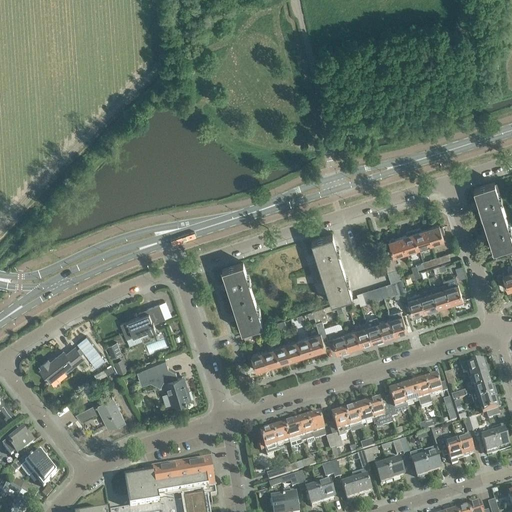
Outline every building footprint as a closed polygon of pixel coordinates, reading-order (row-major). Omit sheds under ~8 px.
[(479,206),(483,219),(504,212),(494,181),(474,188),(478,202),(476,202),(478,206),(479,206)] [(511,236),(504,212),(483,219),(488,232),(486,233),(488,237),(489,237),(493,250),(511,244),(511,236)] [(426,229),(431,244),(444,240),(442,234),(445,233),(442,225),(439,226),(439,224),(426,229)] [(414,233),(419,248),(431,244),(426,229),(414,233)] [(322,271),(342,264),(333,233),(312,240),(316,253),(315,254),(316,258),(317,258),(322,271)] [(419,248),(414,233),(401,237),(406,252),(419,248)] [(406,252),(401,237),(389,241),(394,256),(406,252)] [(507,255),(506,249),(494,253),(496,259),(507,255)] [(436,257),(438,263),(450,259),(448,253),(436,257)] [(394,257),(384,261),(385,266),(396,262),(394,257)] [(226,283),(226,285),(227,287),(228,287),(232,300),(253,293),(243,262),(222,269),(227,282),(226,283)] [(396,262),(385,266),(387,272),(399,268),(397,262),(396,262)] [(352,295),(342,264),(322,271),(326,284),(325,285),(326,289),(327,289),(332,302),(352,295)] [(462,265),(456,267),(460,278),(466,276),(462,265)] [(511,288),(511,265),(507,267),(509,273),(503,275),(503,273),(497,275),(499,284),(505,282),(505,283),(504,284),(506,289),(507,288),(507,290),(511,288)] [(387,272),(389,277),(401,274),(399,268),(387,272)] [(401,274),(389,277),(391,283),(397,281),(402,279),(401,274)] [(456,276),(443,280),(444,284),(450,303),(456,301),(457,304),(463,302),(462,299),(463,299),(458,284),(457,280),(456,276)] [(402,279),(397,281),(400,293),(406,291),(402,279)] [(397,281),(391,283),(395,294),(397,301),(403,299),(400,293),(397,281)] [(391,283),(385,285),(389,296),(395,294),(391,283)] [(444,284),(432,288),(438,307),(439,310),(445,308),(444,305),(450,303),(444,284)] [(385,285),(380,287),(383,298),(389,296),(385,285)] [(380,287),(374,288),(378,300),(383,298),(380,287)] [(374,288),(368,290),(372,302),(378,300),(374,288)] [(432,288),(420,292),(420,293),(421,296),(425,311),(431,309),(432,312),(437,310),(436,307),(438,307),(432,288)] [(368,290),(363,292),(366,304),(372,302),(368,290)] [(358,297),(353,298),(355,304),(359,303),(360,305),(366,304),(363,292),(357,294),(358,297)] [(263,324),(253,293),(232,300),(237,313),(235,313),(237,318),(238,317),(242,331),(263,324)] [(420,293),(407,297),(408,300),(413,315),(414,318),(421,316),(420,313),(425,311),(421,296),(420,293)] [(343,312),(342,308),(340,302),(335,304),(338,313),(343,312)] [(126,322),(121,324),(127,339),(130,346),(143,341),(140,333),(148,330),(149,333),(156,330),(156,329),(153,323),(154,323),(165,318),(165,319),(165,318),(159,304),(147,309),(149,313),(134,318),(128,321),(127,320),(126,321),(126,322)] [(324,308),(318,309),(322,321),(328,319),(324,308)] [(320,333),(309,336),(314,352),(326,348),(324,341),(328,340),(322,321),(318,309),(307,313),(309,318),(315,317),(320,333)] [(390,319),(395,334),(407,330),(402,315),(390,319)] [(366,320),(366,322),(369,332),(372,341),(384,338),(379,322),(377,317),(366,320)] [(384,338),(395,334),(390,319),(379,322),(384,338)] [(329,331),(342,326),(340,322),(327,327),(329,331)] [(356,330),(360,345),(372,341),(369,332),(366,322),(354,326),(356,330)] [(345,334),(345,333),(343,328),(328,332),(330,339),(333,338),(338,352),(349,349),(345,334)] [(360,345),(356,330),(345,333),(345,334),(349,349),(360,345)] [(309,336),(297,340),(303,356),(309,354),(309,353),(314,352),(309,336)] [(167,338),(147,343),(149,352),(169,347),(167,338)] [(297,340),(286,344),(291,359),(296,357),(296,358),(303,356),(297,340)] [(112,358),(122,354),(117,342),(107,346),(112,358)] [(286,344),(274,348),(279,364),(287,361),(286,360),(291,359),(286,344)] [(42,368),(41,369),(47,378),(46,378),(47,380),(48,379),(50,381),(65,369),(67,371),(84,358),(75,347),(66,354),(64,351),(55,358),(56,359),(51,363),(48,360),(40,366),(42,368)] [(274,348),(263,351),(268,367),(273,365),(273,366),(279,364),(274,348)] [(268,367),(263,351),(252,355),(254,364),(253,364),(255,369),(256,369),(256,370),(268,367)] [(165,357),(136,368),(140,382),(148,379),(161,386),(164,381),(166,382),(173,405),(191,399),(185,381),(184,381),(182,377),(178,378),(176,372),(169,369),(165,357)] [(127,371),(122,359),(114,362),(119,375),(127,371)] [(472,379),(487,374),(483,362),(462,368),(464,374),(467,372),(470,380),(472,379)] [(101,378),(114,371),(111,366),(98,372),(101,378)] [(445,374),(449,388),(456,385),(452,372),(445,374)] [(430,379),(425,380),(430,397),(442,393),(447,391),(445,383),(439,385),(437,376),(436,377),(436,375),(434,374),(430,376),(429,377),(430,379)] [(472,379),(475,391),(491,386),(487,374),(472,379)] [(430,397),(425,380),(413,384),(418,401),(430,397)] [(401,386),(401,388),(402,388),(407,404),(418,401),(413,384),(408,386),(408,384),(406,383),(402,384),(401,386)] [(473,404),(474,404),(495,398),(494,397),(497,396),(495,389),(492,390),(491,386),(475,391),(466,394),(466,396),(469,395),(470,397),(471,397),(473,404)] [(385,399),(387,404),(391,417),(397,416),(397,414),(409,410),(407,404),(402,388),(401,388),(396,389),(396,388),(394,387),(390,388),(389,390),(390,391),(389,391),(391,397),(385,399)] [(95,404),(76,414),(79,419),(100,409),(111,427),(125,421),(112,396),(98,403),(98,402),(95,404)] [(373,421),(375,428),(393,422),(391,417),(387,404),(381,406),(379,400),(379,398),(377,398),(373,399),(372,401),(372,402),(367,404),(373,421)] [(453,410),(450,398),(444,400),(447,411),(453,410)] [(483,414),(486,413),(498,409),(498,408),(501,408),(499,401),(496,402),(495,398),(474,404),(475,409),(480,407),(483,414)] [(0,411),(7,420),(4,422),(9,428),(17,422),(0,399),(0,411)] [(366,423),(373,421),(367,404),(367,402),(365,401),(361,403),(360,404),(361,406),(356,408),(362,426),(366,425),(366,423)] [(344,410),(344,411),(351,433),(363,430),(361,426),(362,426),(356,408),(351,409),(350,407),(349,407),(345,408),(344,410)] [(498,409),(486,413),(488,419),(500,415),(498,409)] [(332,415),(335,423),(329,424),(333,436),(337,449),(343,448),(340,438),(346,435),(346,433),(350,431),(351,433),(344,411),(333,415),(332,415)] [(319,414),(307,418),(314,439),(314,440),(318,438),(326,436),(319,414)] [(469,419),(473,431),(479,429),(475,417),(469,419)] [(307,418),(296,422),(301,438),(302,443),(308,441),(314,439),(307,418)] [(467,419),(463,420),(467,433),(473,431),(469,419),(467,419)] [(296,422),(284,425),(289,442),(301,438),(296,422)] [(284,425),(273,429),(278,446),(289,442),(284,425)] [(499,432),(493,434),(499,451),(505,449),(505,448),(510,446),(505,430),(503,425),(498,427),(499,432)] [(278,446),(273,429),(267,431),(267,429),(265,428),(261,430),(260,431),(261,433),(260,433),(263,442),(259,443),(262,451),(266,450),(268,455),(280,451),(278,446)] [(395,430),(398,438),(404,436),(402,428),(395,430)] [(33,442),(23,429),(19,433),(19,432),(17,434),(8,442),(17,454),(33,442)] [(434,430),(428,432),(432,445),(438,443),(434,430)] [(499,451),(493,434),(487,436),(486,431),(480,433),(482,438),(481,438),(487,454),(492,452),(492,453),(499,451)] [(463,439),(457,441),(463,458),(474,454),(468,434),(462,436),(463,439)] [(339,457),(337,449),(333,436),(327,437),(330,449),(331,449),(334,459),(339,457)] [(400,441),(403,452),(404,454),(410,452),(406,439),(400,441)] [(397,454),(403,452),(400,441),(393,443),(397,454)] [(463,458),(457,441),(445,445),(451,462),(463,458)] [(383,452),(383,451),(382,447),(365,452),(368,464),(375,462),(373,456),(379,455),(379,453),(383,452)] [(33,474),(44,488),(59,470),(55,465),(53,467),(45,457),(47,455),(43,450),(31,459),(28,454),(11,467),(15,472),(22,467),(29,477),(33,474)] [(424,457),(430,474),(441,470),(436,454),(435,450),(429,452),(431,455),(424,457)] [(371,471),(368,464),(365,452),(358,455),(363,469),(364,469),(365,473),(371,471)] [(430,474),(424,457),(417,459),(416,456),(411,458),(412,461),(417,478),(430,474)] [(388,464),(393,480),(405,476),(399,460),(398,457),(393,458),(394,461),(388,464)] [(210,511),(210,505),(212,504),(211,496),(217,495),(214,482),(213,473),(211,460),(126,474),(124,474),(124,475),(130,508),(106,511),(210,511)] [(330,463),(334,475),(335,479),(342,477),(337,461),(330,463)] [(327,477),(334,475),(330,463),(323,466),(327,477)] [(376,468),(381,484),(393,480),(388,464),(381,466),(380,463),(375,464),(376,468)] [(287,475),(287,474),(285,469),(267,474),(269,480),(287,475)] [(295,475),(299,485),(301,492),(307,490),(312,507),(313,506),(324,503),(318,486),(312,488),(311,485),(310,486),(309,482),(306,483),(302,472),(295,475)] [(299,485),(295,475),(282,479),(283,484),(291,481),(293,487),(299,485)] [(360,477),(354,478),(360,496),(372,492),(367,477),(360,479),(360,477)] [(360,496),(354,478),(348,480),(349,483),(342,485),(347,500),(360,496)] [(282,479),(269,483),(271,489),(283,485),(283,484),(282,479)] [(325,484),(318,486),(324,503),(335,499),(330,482),(329,480),(325,481),(325,484)] [(21,489),(16,487),(7,482),(0,496),(6,498),(8,493),(15,497),(13,500),(16,503),(13,509),(15,510),(14,511),(26,511),(31,504),(19,496),(22,490),(21,489)] [(24,484),(23,486),(21,489),(22,490),(35,497),(38,492),(24,484)] [(284,509),(284,511),(300,511),(300,509),(299,509),(296,495),(291,496),(290,490),(284,491),(284,493),(287,509),(284,509)] [(273,511),(284,511),(284,509),(287,509),(284,493),(282,494),(282,497),(272,499),(273,511)] [(488,502),(491,511),(498,511),(499,511),(495,500),(488,502)]
